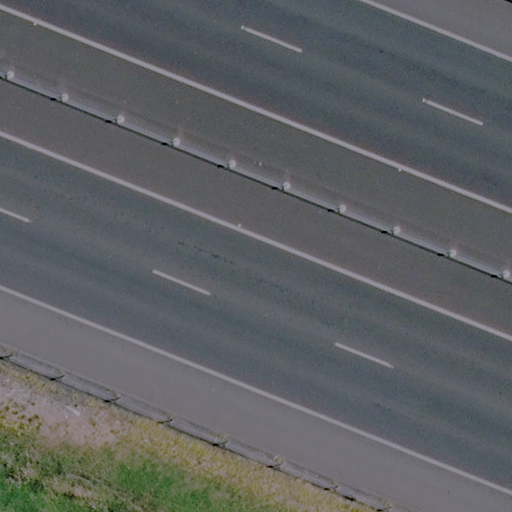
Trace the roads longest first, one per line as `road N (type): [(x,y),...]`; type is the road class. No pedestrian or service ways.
road 1 (motorway): [(511,407),(0,200)]
road 2 (motorway): [(169,0),(511,139)]
